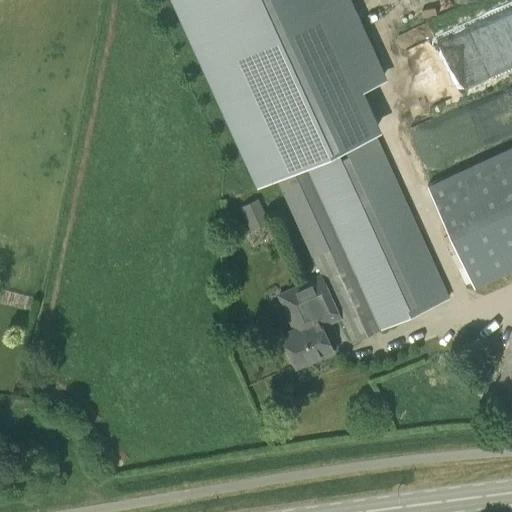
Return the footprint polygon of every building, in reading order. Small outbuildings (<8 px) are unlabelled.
[(176,0),(219,93),(333,42),(358,30),(343,0),(176,0)] [(449,297),(373,130),(333,42),(219,93),(263,192),(281,184),(347,328),(365,320),(371,333),(449,297)] [(511,149),(430,187),(475,285),(511,268),(511,149)] [(250,231),(269,222),(259,199),(240,207),(250,231)] [(322,276),(290,290),(279,295),(294,329),(281,335),(295,367),(333,351),(322,326),(340,318),(322,276)] [(511,347),(493,392),(511,399),(511,347)]
